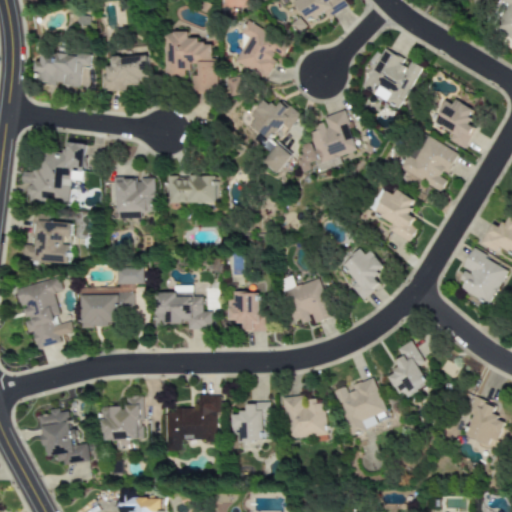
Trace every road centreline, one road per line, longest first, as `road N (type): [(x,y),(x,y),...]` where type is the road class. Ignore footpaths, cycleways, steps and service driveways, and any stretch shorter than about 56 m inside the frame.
road 1 (residential): [(411,295),(511,366),(387,5),(511,82)]
road 2 (residential): [(0,396),(95,370),(296,361),(343,347),(411,295),(511,127)]
road 3 (residential): [(46,511),(0,425),(13,86),(5,0)]
road 4 (residential): [(10,115),(170,134)]
